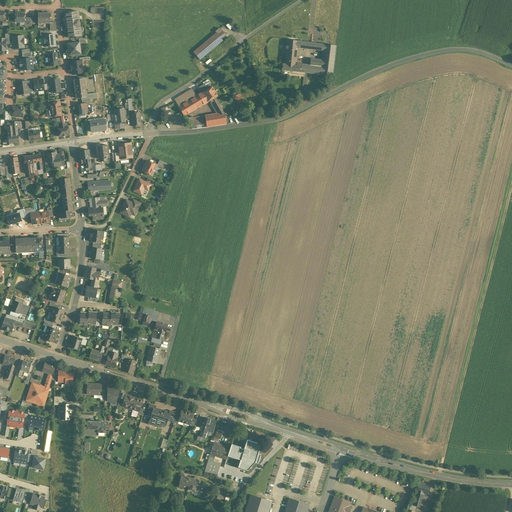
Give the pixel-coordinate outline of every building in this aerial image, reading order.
[(78,11),(65,13),(66,21),(65,22),(66,30),(67,29),(67,35),(68,38),(76,37),(82,36),(78,11)] [(25,13),(15,13),(15,22),(21,22),(25,22),(25,18),(25,13)] [(50,13),(38,13),(38,23),(43,23),(50,23),(50,22),(50,13)] [(218,35),(216,33),(193,52),(196,56),(200,60),(223,41),(221,38),(218,35)] [(50,35),(43,35),(43,36),(44,43),(44,47),(55,46),(54,34),(50,35)] [(21,36),(14,37),(12,37),(13,49),(19,48),(23,48),(24,47),(24,45),(23,38),(23,36),(21,36)] [(307,42),(286,40),(284,64),(297,65),(297,62),(297,60),(298,48),(307,49),(307,42)] [(79,42),(68,44),(69,56),(81,54),(79,44),(79,42)] [(325,44),(311,43),(310,49),(324,51),(325,44)] [(330,45),(325,44),(324,51),(323,60),(322,67),(321,75),(332,76),(336,46),(330,45)] [(57,53),(48,54),(49,66),(58,65),(57,53)] [(32,58),(20,60),(20,63),(19,63),(20,67),(21,66),(21,70),(28,70),(33,69),(32,58)] [(71,66),(71,71),(72,70),(73,75),(83,73),(81,61),(80,61),(71,62),(72,66),(71,66)] [(284,64),(282,64),(281,70),(300,72),(301,64),(302,63),(297,62),(297,65),(284,64)] [(308,73),(321,75),(322,67),(310,65),(308,73)] [(43,79),(33,81),(33,83),(35,91),(44,90),(43,79)] [(59,79),(50,80),(51,93),(61,92),(61,90),(59,79)] [(84,79),(74,80),(76,98),(81,98),(86,97),(86,95),(84,79)] [(27,81),(17,82),(19,95),(29,94),(28,86),(27,81)] [(204,85),(197,89),(200,94),(202,93),(211,87),(209,83),(204,86),(204,85)] [(211,87),(202,93),(208,102),(211,101),(213,99),(214,98),(215,98),(217,97),(216,95),(211,87)] [(200,94),(179,107),(184,116),(208,102),(202,93),(200,94)] [(215,98),(214,98),(213,99),(211,101),(214,107),(213,108),(217,114),(224,113),(215,98)] [(60,102),(48,104),(49,109),(51,109),(52,114),(61,113),(61,116),(62,115),(61,113),(60,106),(60,102)] [(82,104),(76,105),(77,115),(80,114),(85,114),(86,113),(85,107),(86,107),(85,104),(82,104)] [(23,108),(16,107),(14,107),(13,107),(13,116),(23,117),(23,114),(23,111),(23,108)] [(173,123),(167,111),(164,107),(161,109),(170,125),(173,123)] [(102,116),(92,117),(93,124),(98,123),(103,122),(102,116)] [(140,117),(132,117),(133,127),(141,126),(140,117)] [(17,122),(7,122),(7,126),(8,136),(18,135),(17,128),(17,122)] [(98,123),(93,124),(94,132),(109,130),(108,122),(103,122),(98,123)] [(61,128),(58,128),(59,137),(69,136),(68,127),(66,127),(61,128)] [(28,132),(29,141),(41,139),(40,131),(32,132),(28,132)] [(18,135),(8,136),(9,143),(19,143),(18,135)] [(131,143),(118,145),(119,152),(120,159),(128,158),(133,158),(131,143)] [(108,145),(97,147),(97,152),(99,152),(100,159),(109,158),(108,145)] [(90,164),(89,150),(79,151),(81,164),(84,163),(85,169),(86,169),(86,172),(91,171),(90,164)] [(56,152),(47,154),(47,157),(48,163),(52,163),(53,167),(58,167),(58,166),(64,165),(63,156),(60,156),(59,155),(56,156),(56,152)] [(41,154),(32,156),(33,164),(37,163),(38,170),(43,169),(42,163),(41,154)] [(32,156),(24,157),(25,165),(26,174),(29,173),(29,175),(32,174),(31,164),(33,164),(32,156)] [(18,157),(8,159),(9,166),(10,167),(12,174),(19,173),(18,166),(19,166),(18,157)] [(168,164),(159,160),(157,165),(157,166),(165,170),(168,164)] [(157,165),(147,161),(145,164),(143,167),(144,168),(142,171),(147,173),(147,174),(149,175),(150,175),(152,176),(157,166),(157,165)] [(62,196),(71,194),(69,178),(60,179),(62,196)] [(146,182),(139,179),(133,191),(142,195),(144,189),(148,191),(151,185),(146,182)] [(110,181),(88,182),(88,191),(111,189),(110,181)] [(8,194),(1,196),(4,207),(11,205),(10,202),(8,194)] [(71,194),(62,196),(64,212),(71,211),(73,210),(71,194)] [(90,209),(102,207),(107,207),(107,201),(101,201),(101,197),(89,198),(90,209)] [(131,204),(126,201),(121,213),(128,216),(130,213),(135,215),(139,206),(133,203),(132,205),(130,205),(131,204)] [(90,209),(88,209),(89,215),(92,215),(93,220),(104,219),(104,214),(102,215),(102,207),(90,209)] [(48,211),(45,212),(44,213),(39,213),(41,223),(50,222),(49,217),(48,211)] [(17,212),(10,214),(12,221),(16,220),(17,224),(23,222),(22,218),(19,219),(17,212)] [(31,214),(31,217),(32,224),(41,223),(39,213),(31,214)] [(68,237),(59,237),(59,238),(59,246),(69,245),(69,244),(68,244),(68,242),(69,242),(69,237),(68,237)] [(69,245),(59,246),(59,254),(69,253),(69,248),(69,247),(69,245)] [(102,249),(92,248),(90,258),(95,259),(101,259),(102,249)] [(69,259),(58,260),(59,266),(63,266),(63,268),(64,268),(70,268),(69,259)] [(96,269),(88,267),(86,278),(92,279),(91,287),(96,288),(99,276),(99,277),(100,277),(100,273),(95,272),(96,269)] [(65,275),(60,273),(60,274),(59,273),(56,282),(67,286),(71,277),(65,275)] [(123,281),(113,279),(108,303),(113,304),(115,294),(119,295),(120,290),(121,290),(123,281)] [(87,287),(85,297),(96,299),(98,289),(87,287)] [(65,292),(52,288),(50,294),(53,295),(53,296),(52,299),(56,301),(62,303),(65,292)] [(23,304),(15,301),(11,311),(19,314),(23,304)] [(28,306),(23,304),(19,314),(18,316),(22,317),(22,318),(22,319),(21,319),(25,320),(25,319),(26,316),(27,316),(27,315),(24,314),(26,310),(28,306)] [(58,308),(54,307),(52,314),(62,317),(63,314),(64,311),(58,308)] [(89,313),(80,312),(80,319),(79,323),(83,323),(83,324),(88,324),(89,313)] [(89,312),(88,323),(96,324),(97,313),(89,312)] [(120,313),(111,312),(111,314),(110,324),(118,325),(119,325),(119,320),(120,313)] [(151,315),(138,312),(140,313),(138,320),(143,321),(149,323),(149,320),(151,315)] [(111,314),(103,313),(102,319),(102,325),(110,326),(110,324),(111,314)] [(23,327),(25,320),(21,319),(22,319),(18,318),(9,315),(6,314),(5,318),(15,321),(14,324),(23,327)] [(62,317),(52,314),(50,320),(53,321),(59,324),(61,320),(61,321),(62,317)] [(5,318),(2,328),(2,329),(4,329),(5,331),(7,331),(8,331),(11,332),(11,331),(13,331),(14,329),(14,328),(12,328),(14,324),(15,321),(5,318)] [(25,320),(23,327),(35,331),(37,324),(25,320)] [(168,324),(162,323),(157,321),(156,322),(152,337),(155,338),(162,340),(163,340),(165,332),(168,324)] [(52,328),(48,327),(46,333),(56,336),(57,333),(58,330),(52,328)] [(56,336),(46,333),(44,339),(47,340),(54,342),(55,339),(55,340),(56,336)] [(73,335),(70,346),(78,349),(80,344),(82,339),(82,338),(79,337),(73,335)] [(113,349),(108,347),(105,356),(108,357),(109,351),(112,352),(113,349)] [(160,349),(151,347),(147,361),(157,363),(160,349)] [(98,351),(92,349),(89,358),(100,361),(103,353),(100,352),(98,351)] [(112,352),(109,351),(108,357),(105,364),(115,367),(117,361),(118,358),(116,358),(118,354),(112,352)] [(10,357),(5,355),(2,364),(10,367),(12,367),(12,365),(14,359),(10,357)] [(136,362),(127,359),(123,372),(132,374),(136,362)] [(31,364),(22,361),(22,364),(20,363),(20,365),(21,366),(20,369),(24,371),(28,372),(31,364)] [(56,366),(45,363),(42,371),(50,374),(52,375),(53,375),(56,366)] [(12,367),(10,367),(9,368),(6,378),(10,379),(14,366),(12,365),(12,367)] [(66,372),(58,371),(58,373),(58,382),(65,382),(66,373),(66,372)] [(66,373),(65,382),(65,384),(72,384),(73,384),(73,377),(73,374),(66,373)] [(45,387),(32,383),(26,400),(31,402),(32,402),(38,404),(38,406),(41,407),(42,405),(44,406),(49,389),(48,388),(52,375),(50,374),(48,375),(45,387)] [(102,384),(87,384),(87,389),(87,394),(93,394),(101,395),(102,395),(102,390),(102,384)] [(119,390),(114,389),(112,395),(113,395),(111,402),(115,403),(117,398),(119,390)] [(136,398),(126,395),(124,400),(122,401),(124,402),(122,406),(124,407),(132,409),(136,398)] [(143,401),(136,398),(132,409),(139,411),(139,412),(140,408),(143,401)] [(156,406),(149,404),(145,418),(151,420),(154,408),(156,408),(156,406)] [(71,406),(61,405),(61,409),(59,409),(59,414),(63,414),(63,418),(70,419),(71,406)] [(156,408),(154,408),(151,420),(150,423),(156,425),(160,426),(162,422),(163,423),(166,423),(167,419),(169,413),(165,411),(163,415),(163,413),(160,412),(159,414),(158,413),(159,410),(156,408)] [(7,426),(15,427),(17,411),(11,410),(11,412),(9,412),(8,420),(7,426)] [(180,415),(178,421),(179,421),(184,423),(187,412),(182,410),(180,415)] [(17,411),(15,427),(22,428),(23,423),(25,414),(23,414),(23,412),(17,411)] [(177,413),(171,411),(170,413),(169,413),(167,419),(174,422),(177,414),(177,413)] [(193,414),(187,412),(184,423),(190,425),(192,419),(193,414)] [(38,417),(30,416),(30,417),(29,424),(28,428),(33,429),(34,425),(36,426),(38,417)] [(38,417),(36,426),(39,426),(38,430),(43,431),(45,419),(38,417)] [(198,434),(198,435),(205,438),(207,431),(211,420),(204,417),(202,421),(202,424),(200,427),(198,434)] [(216,421),(211,420),(207,431),(212,432),(216,421)] [(85,427),(85,435),(105,435),(105,422),(88,422),(88,427),(85,427)] [(200,427),(193,425),(192,426),(189,431),(198,434),(200,427)] [(223,431),(217,429),(213,441),(218,442),(219,439),(220,440),(223,431)] [(261,444),(247,440),(246,440),(246,442),(241,458),(238,467),(247,470),(252,466),(255,463),(261,444)] [(221,445),(214,443),(210,454),(215,456),(215,454),(223,456),(222,458),(226,459),(227,456),(229,450),(221,447),(221,445)] [(244,448),(231,444),(229,450),(227,456),(232,457),(232,456),(237,457),(241,458),(244,448)] [(0,456),(8,458),(9,449),(0,447),(0,456)] [(20,463),(22,450),(16,449),(15,451),(14,460),(14,462),(20,463)] [(28,453),(29,451),(22,450),(20,463),(27,464),(27,462),(28,453)] [(33,456),(33,469),(46,470),(46,456),(33,456)] [(232,457),(227,456),(226,459),(225,464),(234,467),(237,457),(232,456),(232,457)] [(213,461),(208,460),(205,471),(217,474),(219,469),(220,466),(221,463),(213,461)] [(219,469),(217,474),(216,478),(238,483),(240,476),(225,471),(219,469)] [(188,489),(190,478),(181,476),(178,487),(188,489)] [(203,481),(190,478),(188,489),(200,492),(202,485),(203,481)] [(431,486),(420,483),(418,492),(425,494),(424,497),(428,498),(431,486)] [(0,485),(0,497),(2,498),(6,499),(7,496),(9,488),(5,487),(5,486),(2,485),(2,486),(0,485)] [(210,487),(202,485),(200,492),(199,496),(207,498),(209,489),(210,487)] [(16,488),(13,500),(22,503),(25,494),(26,491),(16,488)] [(425,494),(418,492),(415,505),(414,506),(421,508),(422,502),(424,497),(425,494)] [(30,503),(29,504),(34,506),(33,509),(39,511),(40,508),(44,509),(44,508),(46,501),(46,500),(44,499),(45,497),(41,496),(41,495),(40,496),(38,496),(39,494),(38,494),(38,495),(33,493),(32,496),(30,503)] [(268,511),(271,501),(251,495),(245,511),(268,511)] [(337,497),(335,497),(329,511),(347,511),(350,505),(351,503),(337,497)] [(307,511),(310,505),(289,498),(285,511),(307,511)]
